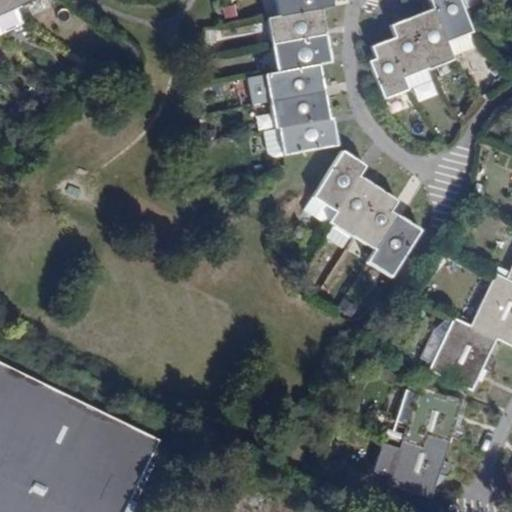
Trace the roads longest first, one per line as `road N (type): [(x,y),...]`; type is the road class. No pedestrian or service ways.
road 1 (track): [(0,232),(79,193),(144,142),(179,78),(178,24)]
road 2 (residential): [(462,163),(451,182),(389,148),(365,113),(355,26),(360,0)]
road 3 (track): [(451,182),(426,258),(392,310),(366,334),(318,328)]
